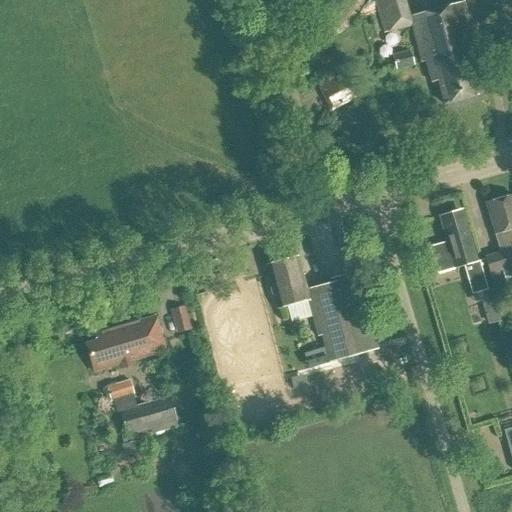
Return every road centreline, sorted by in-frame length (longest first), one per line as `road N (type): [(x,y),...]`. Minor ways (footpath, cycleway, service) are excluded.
road 1 (tertiary): [(0,298),(369,194)]
road 2 (residential): [(462,511),(369,194)]
road 3 (tertiary): [(369,194),(511,156)]
